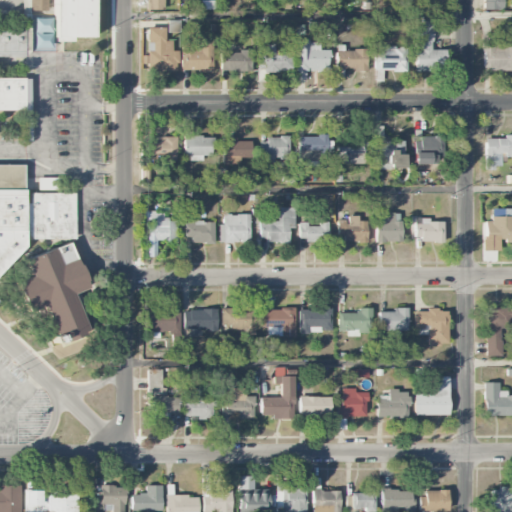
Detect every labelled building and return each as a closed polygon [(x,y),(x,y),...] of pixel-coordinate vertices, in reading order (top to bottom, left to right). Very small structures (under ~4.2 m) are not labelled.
[(46,0),(28,0),(28,10),(46,10),(46,0)] [(53,0),(53,40),(92,40),(92,0),(53,0)] [(145,0),(145,10),(163,10),(162,0),(145,0)] [(483,0),(483,10),(502,10),(501,0),(483,0)] [(415,71),(443,70),(443,50),(431,50),(431,21),(414,21),(415,71)] [(176,72),(176,51),(171,51),(171,41),(163,41),(163,27),(146,27),(146,56),(140,56),(140,64),(147,64),(147,71),(176,72)] [(0,28),(0,55),(24,55),(24,28),(0,28)] [(511,51),(511,43),(492,44),(492,35),(481,36),(482,70),(511,70),(511,51)] [(211,71),(211,38),(192,37),(192,44),(180,44),(180,71),(211,71)] [(327,71),(328,50),(318,50),(319,42),(297,41),(296,71),(327,71)] [(256,71),(291,72),(291,53),(273,52),(274,43),(257,43),(256,71)] [(335,70),(366,70),(365,49),(343,50),(342,45),(335,45),(335,70)] [(373,48),(373,71),(405,71),(405,48),(373,48)] [(219,52),(219,71),(250,70),(249,51),(219,52)] [(0,164),(0,110),(21,110),(29,118),(29,78),(0,78),(0,270),(22,247),(22,239),(73,238),(73,193),(28,193),(28,201),(22,208),(21,165),(0,164)] [(403,169),(402,140),(387,141),(387,134),(382,134),(381,126),(373,126),(375,170),(403,169)] [(182,156),(200,156),(200,155),(211,156),(211,137),(183,136),(182,156)] [(325,136),(297,136),(297,162),(326,162),(325,136)] [(175,137),(158,137),(158,143),(147,143),(147,159),(166,158),(166,160),(175,160),(175,137)] [(222,157),(248,156),(248,141),(236,141),(236,137),(221,138),(222,157)] [(364,164),(364,137),(335,138),(336,165),(364,164)] [(511,137),(483,138),(484,168),(499,168),(499,156),(511,156),(511,137)] [(288,138),(259,138),(258,158),(287,158),(288,138)] [(221,165),(236,166),(237,157),(221,156),(221,165)] [(258,213),(259,242),(288,242),(288,229),(293,229),(293,207),(275,207),(275,213),(258,213)] [(484,221),(484,240),(511,239),(511,208),(490,209),(490,221),(484,221)] [(174,220),(163,220),(163,212),(142,212),(142,232),(152,231),(152,241),(175,241),(174,220)] [(400,241),(400,221),(392,221),(392,213),(374,213),(374,242),(400,241)] [(218,243),(249,242),(248,214),(222,215),(223,224),(218,224),(218,243)] [(365,221),(357,221),(357,216),(346,216),(346,224),(337,224),(336,240),(365,240),(365,221)] [(441,241),(442,220),(414,220),(413,241),(441,241)] [(184,237),(191,237),(191,243),(213,244),(213,221),(184,221),(184,237)] [(297,223),(298,241),(327,240),(326,222),(317,222),(317,226),(306,226),(306,222),(297,223)] [(22,259),(66,241),(85,288),(69,294),(87,336),(58,348),(40,306),(22,314),(10,284),(29,276),(22,259)] [(484,356),(503,356),(503,324),(511,323),(511,307),(485,307),(484,356)] [(220,333),(253,332),(253,308),(219,309),(220,333)] [(330,332),(330,308),(297,309),(297,332),(330,332)] [(370,308),(356,308),(356,313),(336,313),(336,331),(346,331),(346,335),(370,334),(370,308)] [(178,309),(144,309),(144,333),(170,332),(170,341),(179,341),(178,309)] [(215,309),(181,310),(182,332),(215,331),(215,309)] [(293,309),(260,309),(259,328),(266,328),(266,336),(292,336),(293,309)] [(406,331),(406,310),(378,310),(378,331),(406,331)] [(414,310),(414,335),(426,335),(426,345),(445,345),(445,310),(414,310)] [(161,370),(148,369),(148,419),(167,419),(167,414),(176,414),(176,398),(165,398),(165,388),(160,388),(161,370)] [(292,418),(293,375),(273,374),(272,383),(279,383),(279,398),(259,397),(259,418),(292,418)] [(446,377),(430,377),(431,394),(412,394),(413,415),(447,415),(446,377)] [(482,415),(511,415),(511,395),(505,396),(505,391),(497,391),(497,383),(483,382),(482,415)] [(220,416),(237,415),(237,419),(252,419),(252,396),(244,397),(244,388),(220,389),(220,416)] [(335,396),(336,417),(366,417),(365,392),(354,393),(354,388),(340,389),(341,396),(335,396)] [(181,419),(212,419),(212,394),(204,394),(204,391),(182,390),(181,419)] [(375,417),(406,418),(406,391),(387,390),(387,396),(376,395),(375,417)] [(298,417),(329,418),(329,397),(298,396),(298,417)] [(0,511),(19,511),(19,486),(0,485),(0,511)] [(122,511),(124,486),(96,486),(95,509),(110,510),(110,511),(122,511)] [(130,510),(160,511),(160,486),(144,486),(144,494),(130,494),(130,510)] [(304,487),(275,486),(274,511),(304,511),(304,487)] [(487,488),(487,511),(511,511),(511,492),(511,487),(487,488)] [(239,511),(265,511),(267,489),(237,489),(237,511),(239,511)] [(373,510),(373,489),(363,489),(363,493),(350,493),(350,510),(373,510)] [(380,510),(403,510),(403,511),(412,511),(412,489),(380,489),(380,510)] [(23,490),(23,511),(76,511),(77,492),(41,491),(23,490)] [(311,511),(330,511),(331,511),(338,511),(338,490),(311,490),(311,511)] [(447,510),(446,490),(423,490),(424,511),(447,510)] [(165,511),(197,511),(197,495),(165,496),(165,511)]
